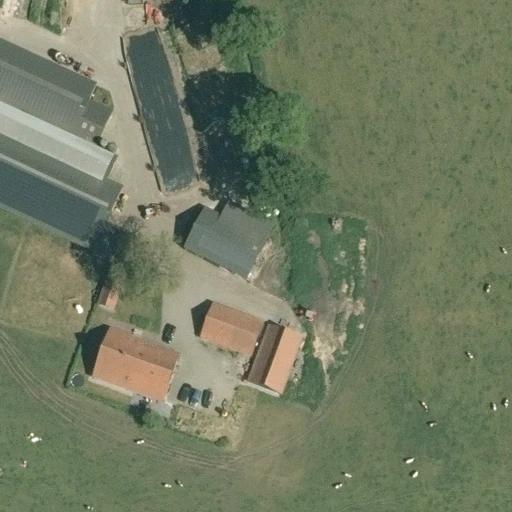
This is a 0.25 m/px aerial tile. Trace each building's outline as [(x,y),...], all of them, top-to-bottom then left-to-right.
[(112,113),(89,103),(97,86),(0,41),(0,111),(93,153),(112,113)] [(0,111),(0,130),(110,183),(118,165),(93,153),(0,111)] [(108,220),(123,189),(110,183),(0,130),(0,204),(94,249),(121,262),(135,234),(108,220)] [(286,250),(205,209),(184,250),(266,291),(286,250)] [(127,272),(112,266),(106,284),(121,290),(127,272)] [(213,306),(201,338),(251,357),(263,325),(213,306)] [(303,339),(268,326),(247,382),(282,396),(303,339)] [(180,356),(110,331),(93,379),(163,404),(180,356)]
